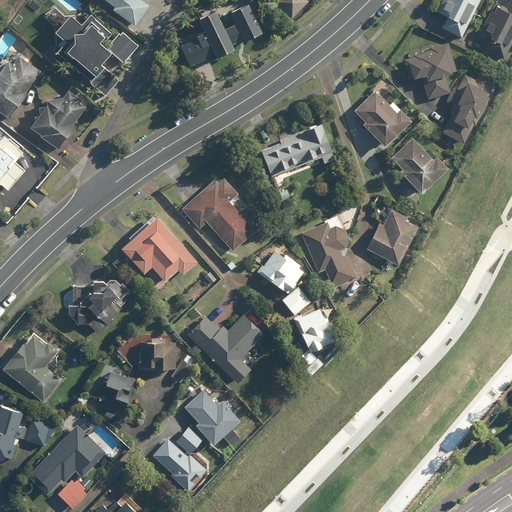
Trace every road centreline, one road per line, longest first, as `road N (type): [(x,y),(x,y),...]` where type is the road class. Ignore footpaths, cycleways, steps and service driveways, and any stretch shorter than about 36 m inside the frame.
road 1 (residential): [(0,287),(101,192),(311,54),(368,0)]
road 2 (residential): [(270,511),(442,332),(498,241),(511,232)]
road 3 (residential): [(511,369),(391,511)]
